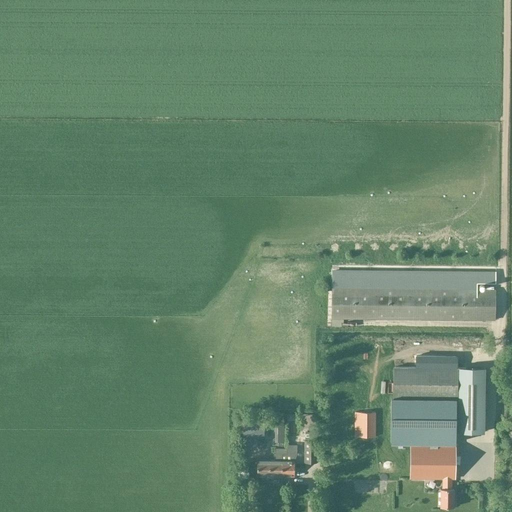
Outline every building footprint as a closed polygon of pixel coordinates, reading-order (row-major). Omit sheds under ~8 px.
[(329,274),(329,320),(493,320),(493,290),(474,290),(474,284),(493,284),(493,274),(329,274)] [(457,368),(393,367),(392,399),(455,399),(457,399),(457,368)] [(482,432),(483,368),(457,368),(457,399),(455,399),(455,401),(455,432),(482,432)] [(455,432),(455,401),(455,399),(392,399),(389,399),(388,442),(409,442),(409,443),(454,444),(454,432),(455,432)] [(374,437),(374,413),(354,412),(354,437),(374,437)] [(243,420),(243,437),(255,437),(256,420),(243,420)] [(274,442),(282,442),(284,443),(284,423),(274,423),(274,442)] [(252,450),(262,450),(262,440),(252,440),(252,450)] [(304,441),(304,463),(316,463),(316,441),(304,441)] [(454,479),(454,444),(409,443),(409,479),(442,479),(442,489),(440,489),(440,507),(453,507),(453,489),(451,489),(451,479),(454,479)] [(293,476),(294,460),(297,455),(297,445),(286,445),(286,446),(286,449),(281,449),(281,476),(293,476)] [(281,476),(281,449),(275,448),(274,461),(269,461),(269,476),(281,476)] [(269,476),(269,461),(256,460),(256,476),(269,476)]
